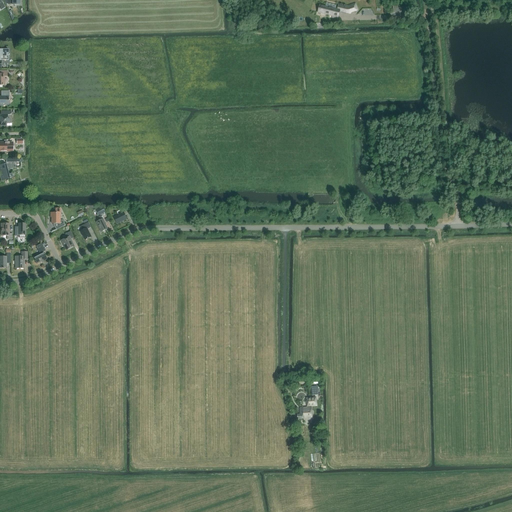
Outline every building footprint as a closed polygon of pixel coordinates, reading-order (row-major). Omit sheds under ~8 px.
[(340,11),(346,13),(348,7),(346,6),(344,5),(344,6),(343,5),(340,4),(340,5),(339,4),(337,9),(320,5),(318,12),(333,16),(332,17),(338,18),(338,17),(340,11)] [(355,4),(348,7),(346,13),(350,12),(357,10),(355,4)] [(1,49),(0,48),(0,60),(8,60),(8,55),(9,55),(9,54),(8,54),(8,50),(1,50),(1,49)] [(0,96),(0,105),(2,105),(9,105),(9,100),(8,100),(8,97),(9,97),(9,91),(1,91),(1,95),(2,95),(2,97),(0,96)] [(11,114),(11,111),(1,111),(1,115),(0,114),(0,121),(1,122),(1,126),(6,126),(6,124),(9,124),(9,119),(7,119),(7,115),(11,114)] [(12,143),(0,142),(0,151),(12,151),(11,151),(11,143),(12,143)] [(12,174),(8,175),(7,169),(11,168),(10,163),(0,165),(0,166),(1,169),(0,169),(0,175),(1,180),(9,178),(12,177),(12,174)] [(114,217),(117,224),(127,219),(125,215),(128,213),(126,208),(121,210),(122,213),(114,217)] [(60,209),(53,209),(54,209),(54,213),(50,213),(50,217),(51,217),(51,223),(53,223),(53,225),(56,230),(55,230),(65,225),(63,220),(60,220),(60,213),(60,209)] [(107,229),(103,219),(101,216),(98,217),(100,220),(96,222),(101,232),(107,229)] [(85,240),(91,237),(87,229),(91,227),(88,222),(80,227),(82,230),(80,231),(82,235),(83,235),(85,240)] [(12,240),(12,234),(9,234),(9,224),(1,224),(1,235),(7,235),(7,240),(12,240)] [(15,227),(15,236),(19,236),(19,238),(25,238),(25,235),(25,224),(18,224),(18,226),(15,227)] [(65,249),(65,250),(74,246),(74,245),(73,246),(70,239),(73,237),(70,231),(65,234),(67,238),(61,241),(62,241),(66,249),(65,249)] [(43,246),(37,249),(39,252),(40,251),(41,254),(33,257),(36,264),(42,261),(43,261),(47,259),(43,252),(45,251),(43,246)] [(24,268),(23,259),(27,259),(27,252),(21,252),(21,256),(15,256),(15,261),(15,268),(24,268)] [(10,261),(10,253),(6,253),(6,257),(0,256),(0,268),(3,268),(6,268),(6,261),(10,261)] [(315,398),(306,398),(307,407),(299,408),(300,414),(297,414),(298,419),(304,418),(304,420),(313,419),(312,411),(311,411),(311,406),(316,406),(315,398)]
